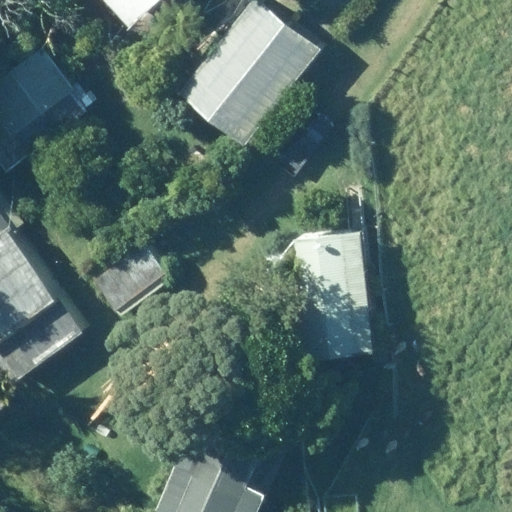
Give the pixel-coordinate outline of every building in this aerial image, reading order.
[(129,0),(152,25),(179,0),(129,0)] [(344,47),(288,0),(268,0),(193,88),(261,146),(344,47)] [(64,50),(0,99),(0,136),(32,178),(114,115),(64,50)] [(0,335),(32,379),(109,322),(3,179),(0,181),(0,335)] [(368,228),(290,234),(300,356),(379,350),(368,228)] [(266,426),(196,397),(151,507),(162,511),(251,511),(258,495),(240,488),(266,426)]
